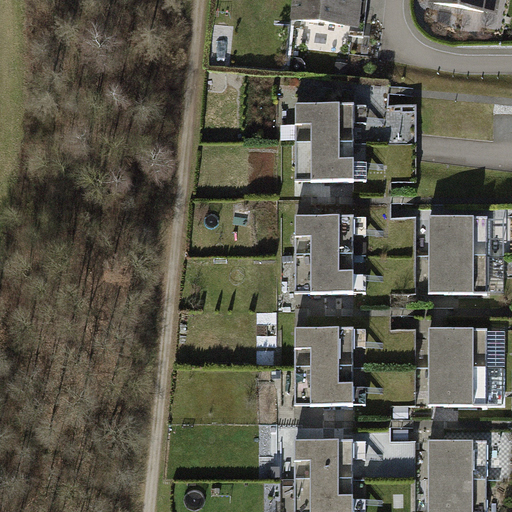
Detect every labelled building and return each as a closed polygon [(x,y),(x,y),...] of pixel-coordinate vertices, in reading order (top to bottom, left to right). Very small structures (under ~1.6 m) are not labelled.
[(365,0),(293,0),(291,24),(362,31),(365,0)] [(504,0),(430,0),(428,13),(500,27),(504,0)] [(369,102),(298,103),(298,182),(370,182),(369,102)] [(419,138),(420,104),(391,104),(390,138),(419,138)] [(365,215),(294,216),(295,294),(366,293),(365,215)] [(502,216),(429,216),(429,294),(502,294),(502,216)] [(370,326),(296,326),(296,406),(371,405),(370,326)] [(504,328),(431,328),(431,408),(504,408),(504,328)] [(366,511),(366,437),(292,438),(293,482),(293,511),(366,511)] [(489,511),(490,440),(428,439),(427,511),(489,511)] [(392,440),(392,469),(417,470),(417,440),(392,440)]
